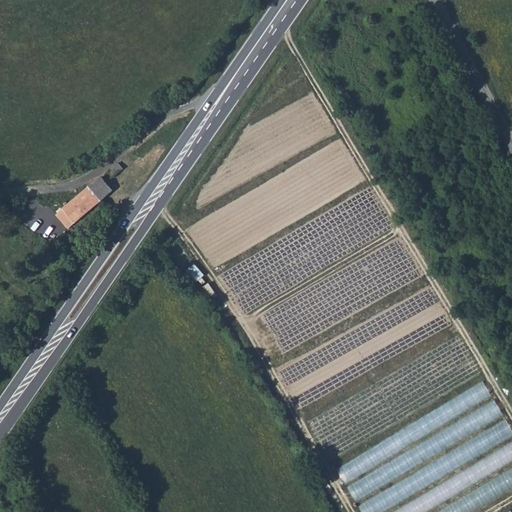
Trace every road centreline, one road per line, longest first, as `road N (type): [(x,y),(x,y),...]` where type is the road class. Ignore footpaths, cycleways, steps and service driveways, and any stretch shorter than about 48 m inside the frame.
road 1 (primary): [(291,0),(0,419)]
road 2 (track): [(511,414),(267,0)]
road 3 (track): [(150,202),(238,319),(351,511)]
road 4 (track): [(79,181),(167,110),(216,106)]
road 5 (unclassified): [(437,0),(511,138)]
